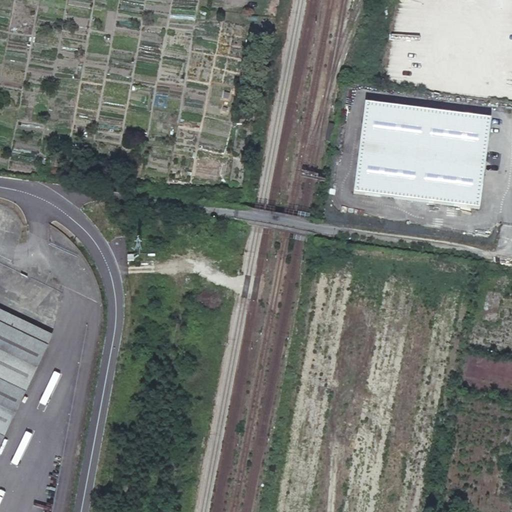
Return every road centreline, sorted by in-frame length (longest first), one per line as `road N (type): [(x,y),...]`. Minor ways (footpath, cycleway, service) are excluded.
road 1 (unclassified): [(0,187),(68,215),(93,237),(114,287),(113,342),(81,511)]
road 2 (unknown): [(505,229),(344,203),(351,121)]
road 3 (unknown): [(511,91),(480,83),(458,66),(460,0)]
